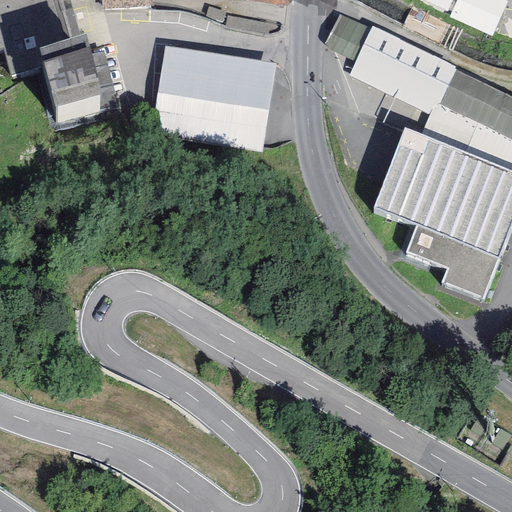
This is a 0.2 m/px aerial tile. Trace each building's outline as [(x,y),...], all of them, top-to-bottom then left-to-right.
[(70,0),(0,0),(0,50),(3,50),(11,75),(42,66),(53,108),(101,96),(81,34),(70,0)] [(101,0),(103,11),(154,5),(153,0),(101,0)] [(421,0),(446,11),(451,0),(421,0)] [(504,0),(457,0),(449,18),(492,37),(507,1),(504,0)] [(369,29),(339,16),(323,46),(353,61),(369,29)] [(233,20),(232,29),(273,31),(273,21),(233,20)] [(458,68),(371,26),(369,29),(353,61),(346,76),(429,113),(433,105),(439,107),(456,71),(458,68)] [(276,64),(165,46),(150,135),(261,153),(276,64)] [(511,97),(456,71),(439,107),(511,139),(511,97)] [(420,135),(511,174),(511,139),(439,107),(433,105),(429,113),(420,135)] [(511,174),(420,135),(405,130),(372,209),(415,227),(405,252),(446,269),(440,284),(481,301),(511,226),(511,174)]
